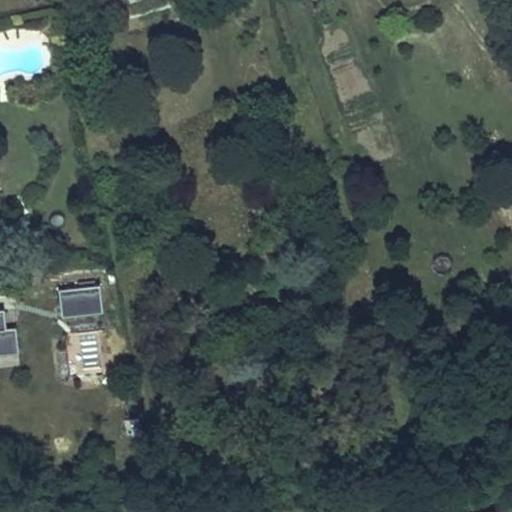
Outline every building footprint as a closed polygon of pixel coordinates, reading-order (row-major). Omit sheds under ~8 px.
[(375,203),(358,209),(362,218),(378,212),(375,203)] [(103,314),(101,289),(63,291),(65,317),(103,314)] [(0,314),(0,358),(17,356),(14,332),(6,333),(3,314),(0,314)] [(497,489),(496,478),(496,476),(483,478),(484,490),(497,489)] [(441,491),(439,480),(428,482),(430,493),(441,491)] [(430,493),(428,482),(403,486),(405,497),(430,493)]
